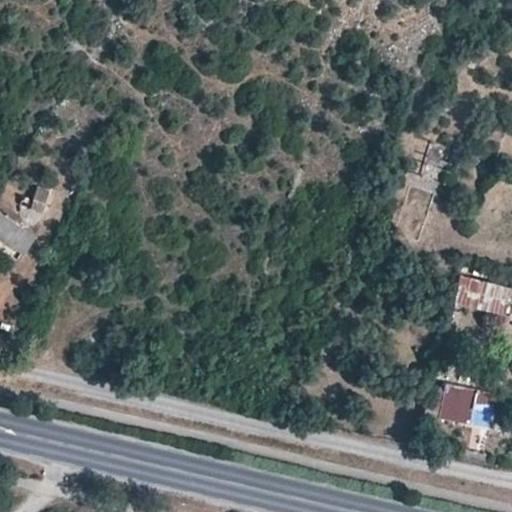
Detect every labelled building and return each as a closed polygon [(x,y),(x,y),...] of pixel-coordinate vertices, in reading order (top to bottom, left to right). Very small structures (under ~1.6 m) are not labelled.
[(31,210),(41,211),(42,203),(32,201),(31,210)] [(22,252),(32,236),(0,214),(0,241),(8,247),(11,245),(22,252)] [(511,277),(455,272),(452,303),(511,309),(511,277)] [(477,385),(493,389),(496,376),(481,373),(477,385)] [(440,415),(468,419),(472,390),(444,385),(440,415)]
